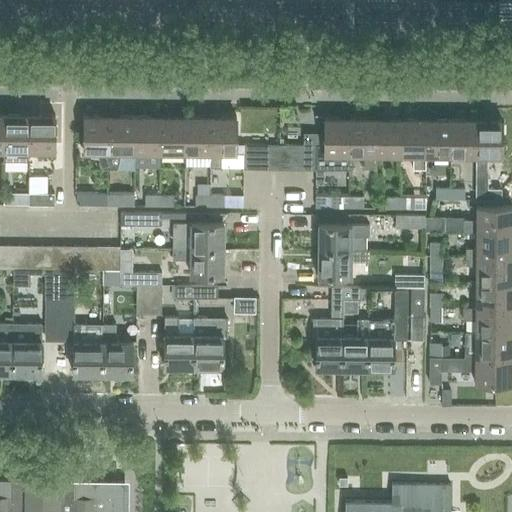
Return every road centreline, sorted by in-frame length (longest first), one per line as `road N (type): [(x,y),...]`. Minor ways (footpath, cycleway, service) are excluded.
road 1 (tertiary): [(397,16),(0,12)]
road 2 (unclassified): [(269,415),(0,412)]
road 3 (unclassified): [(511,417),(269,415)]
road 4 (residential): [(269,415),(270,190)]
